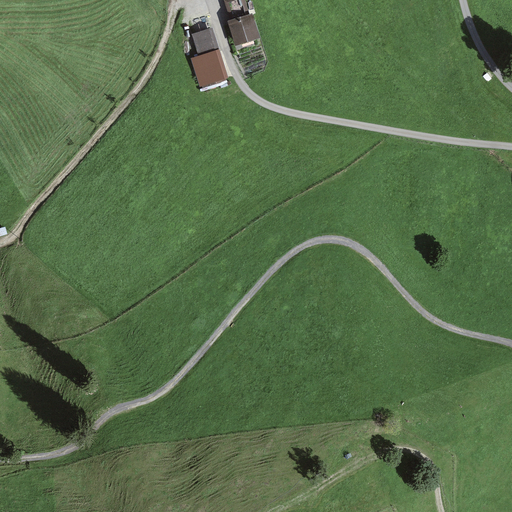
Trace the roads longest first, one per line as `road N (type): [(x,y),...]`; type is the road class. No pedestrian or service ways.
road 1 (track): [(0,459),(64,454),(115,411),(160,396),(292,255),(318,241),(370,257),(419,312),(445,328),(511,344)]
road 2 (track): [(211,0),(237,81),(270,109),(511,146)]
road 3 (track): [(0,243),(151,81),(182,14),(202,0)]
road 4 (track): [(441,511),(431,465),(399,448),(371,455),(313,491)]
